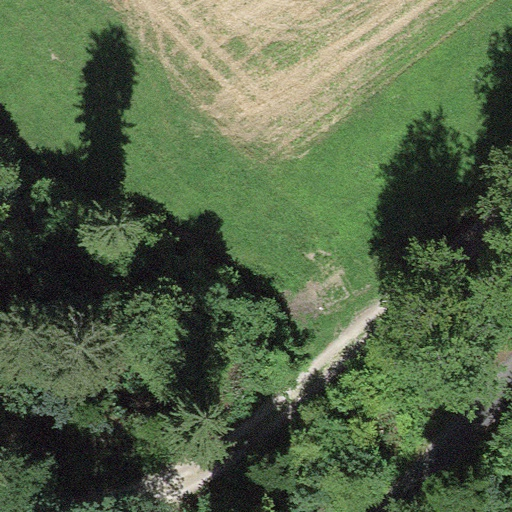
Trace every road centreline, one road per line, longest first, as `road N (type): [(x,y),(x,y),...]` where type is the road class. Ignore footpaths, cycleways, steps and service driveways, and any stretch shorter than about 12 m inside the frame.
road 1 (track): [(57,511),(146,504),(254,425),(511,200)]
road 2 (unclassified): [(388,511),(511,375)]
